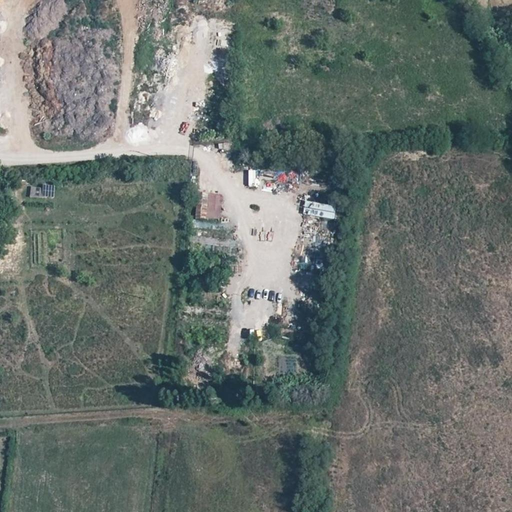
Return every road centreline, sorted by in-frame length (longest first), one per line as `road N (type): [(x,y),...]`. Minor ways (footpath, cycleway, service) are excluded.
road 1 (track): [(0,422),(317,404)]
road 2 (unknown): [(0,158),(167,150)]
